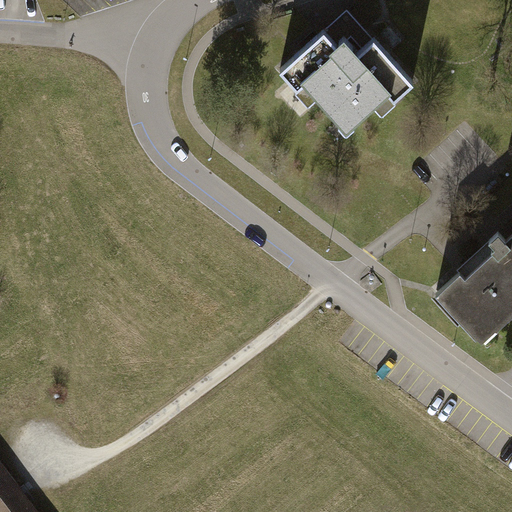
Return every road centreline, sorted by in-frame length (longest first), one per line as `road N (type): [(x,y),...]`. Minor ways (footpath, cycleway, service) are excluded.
road 1 (residential): [(154,48),(146,79),(150,114),(175,156),(511,416)]
road 2 (residential): [(0,33),(154,48)]
